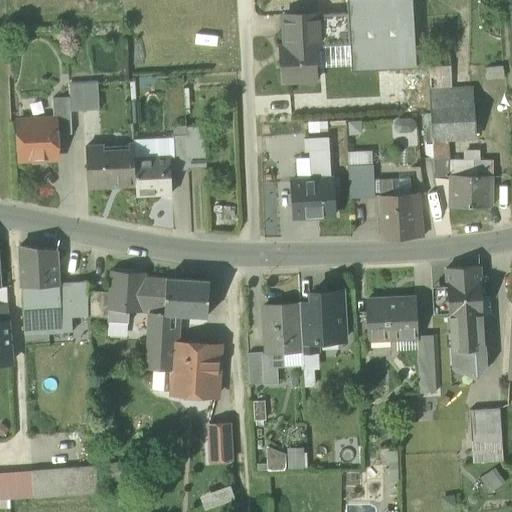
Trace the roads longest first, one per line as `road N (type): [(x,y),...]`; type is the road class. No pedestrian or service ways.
road 1 (secondary): [(0,215),(135,244),(247,256),(511,241)]
road 2 (track): [(246,511),(235,283),(247,256)]
road 3 (track): [(244,0),(247,256)]
